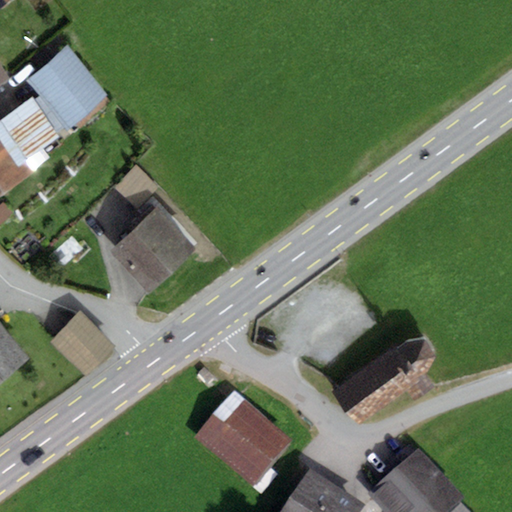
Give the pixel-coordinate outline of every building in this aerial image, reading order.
[(78,46),(38,80),(79,128),(119,95),(78,46)] [(0,49),(0,86),(17,75),(0,49)] [(72,133),(42,98),(8,123),(37,161),(72,133)] [(8,123),(0,128),(0,197),(41,167),(37,161),(8,123)] [(160,201),(110,247),(146,286),(196,241),(160,201)] [(80,310),(52,337),(85,370),(113,343),(80,310)] [(0,320),(0,380),(30,355),(0,320)] [(393,347),(329,399),(351,426),(405,383),(415,395),(429,384),(420,373),(429,358),(417,345),(403,342),(393,347)] [(231,401),(190,443),(244,495),(285,453),(231,401)] [(456,511),(417,468),(375,506),(380,511),(456,511)] [(348,511),(311,485),(291,511),(348,511)]
